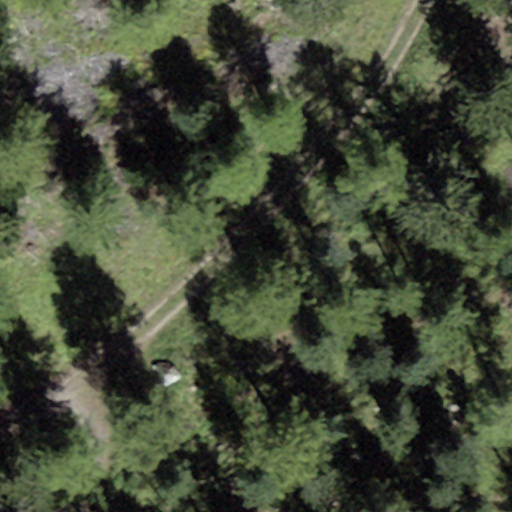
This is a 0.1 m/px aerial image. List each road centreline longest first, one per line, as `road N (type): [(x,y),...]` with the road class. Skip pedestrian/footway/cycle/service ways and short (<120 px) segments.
road 1 (track): [(0,441),(122,359),(359,102),(424,0)]
road 2 (track): [(71,511),(93,477),(122,359)]
